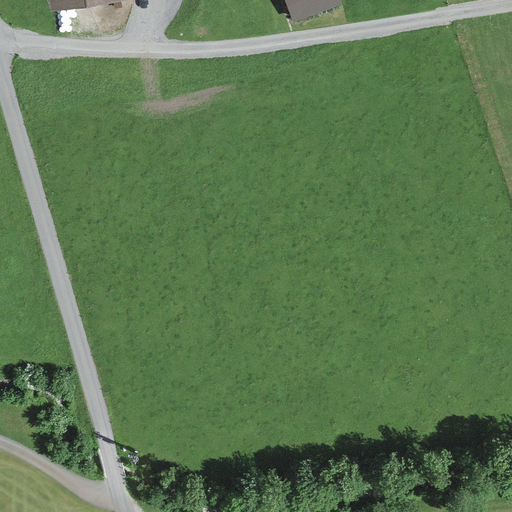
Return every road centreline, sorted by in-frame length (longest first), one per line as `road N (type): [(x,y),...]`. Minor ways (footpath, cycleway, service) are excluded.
road 1 (track): [(0,39),(169,51),(511,6)]
road 2 (unclassified): [(119,495),(0,66)]
road 3 (unclassified): [(119,495),(88,492),(0,444)]
